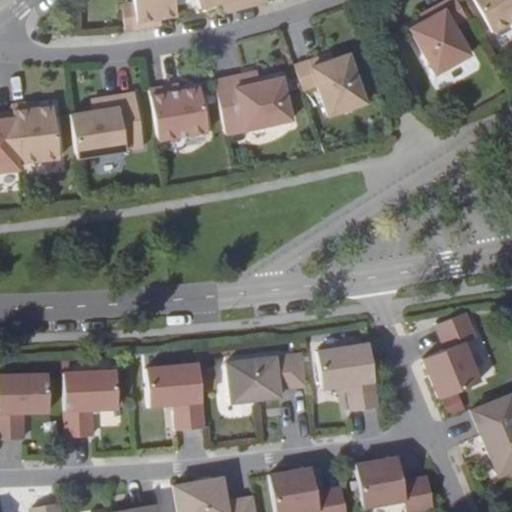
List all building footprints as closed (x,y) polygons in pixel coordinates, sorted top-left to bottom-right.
[(173,0),(132,0),(137,29),(153,27),(152,21),(159,20),(176,17),(173,0)] [(195,0),(198,9),(221,3),(231,0),(234,0),(238,10),(267,2),(266,0),(195,0)] [(234,0),(231,0),(221,3),(224,14),(238,10),(234,0)] [(455,0),(445,0),(440,3),(453,26),(466,18),(455,0)] [(511,0),(472,0),(491,32),(511,20),(511,0)] [(440,3),(426,11),(429,17),(423,20),(408,29),(433,74),(469,54),(453,26),(440,3)] [(426,11),(419,15),(423,20),(429,17),(426,11)] [(323,56),(325,62),(333,60),(330,53),(323,56)] [(323,56),(308,61),(316,86),(327,117),(366,104),(348,54),(333,60),(325,62),(323,56)] [(308,61),(294,66),(302,91),(316,86),(308,61)] [(256,72),(242,75),(245,86),(258,83),(256,72)] [(242,75),(213,81),(225,135),(291,121),(281,77),(258,83),(245,86),(242,75)] [(178,84),(165,86),(166,93),(179,91),(178,84)] [(165,86),(148,90),(157,142),(207,133),(200,87),(179,91),(166,93),(165,86)] [(92,111),(68,114),(76,158),(142,147),(134,92),(104,97),(106,108),(92,111)] [(27,103),(11,105),(12,111),(18,164),(58,159),(52,107),(35,109),(28,110),(27,103)] [(12,111),(0,112),(0,172),(18,170),(18,164),(12,111)] [(475,339),(465,312),(435,325),(445,350),(421,359),(438,399),(479,383),(463,344),(475,339)] [(368,344),(316,352),(321,389),(347,385),(350,412),(378,408),(368,344)] [(301,354),(226,364),(231,404),(280,398),(279,390),(305,386),(301,354)] [(198,364),(145,369),(149,406),(174,404),(176,431),(204,428),(198,364)] [(62,373),(65,438),(92,437),(91,410),(117,409),(115,371),(62,373)] [(0,375),(0,440),(23,440),(22,413),(48,412),(47,374),(0,375)] [(511,472),(511,399),(510,394),(470,411),(498,478),(511,472)] [(404,511),(410,511),(433,509),(427,477),(401,481),(397,457),(355,463),(361,507),(403,500),(404,511)] [(317,511),(345,511),(341,488),(315,492),(311,468),(268,475),(274,511),(311,511),(317,511)] [(222,477),(173,486),(177,511),(254,511),(252,497),(226,501),(222,477)] [(59,511),(58,502),(30,507),(31,511),(59,511)]
